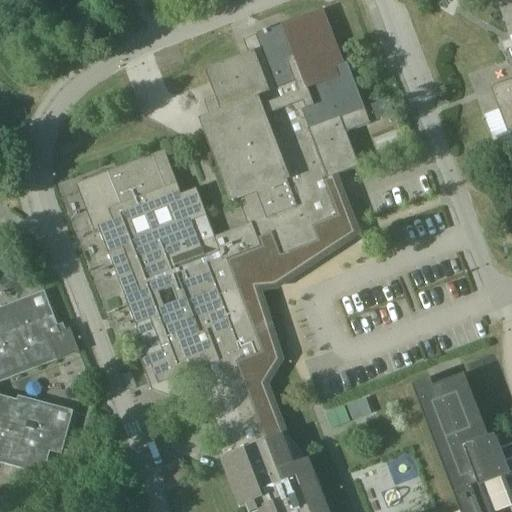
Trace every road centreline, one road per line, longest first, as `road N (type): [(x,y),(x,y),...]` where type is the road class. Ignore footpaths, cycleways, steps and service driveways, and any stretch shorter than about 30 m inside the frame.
road 1 (residential): [(158,511),(48,197),(52,123),(80,87),(121,56),(272,0)]
road 2 (residential): [(511,300),(491,309),(378,0)]
